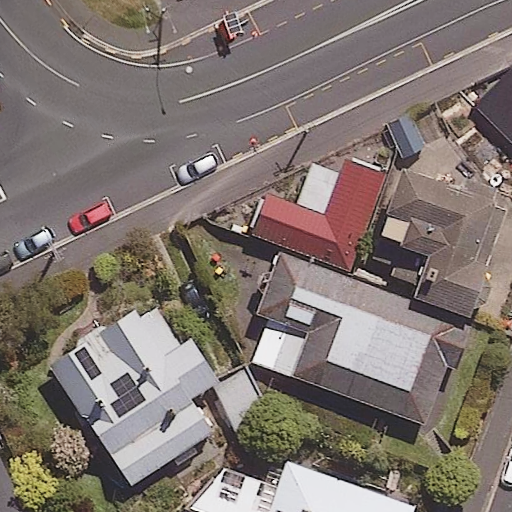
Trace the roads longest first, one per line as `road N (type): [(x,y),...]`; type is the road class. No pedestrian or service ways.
road 1 (tertiary): [(206,99),(139,104),(77,94),(0,18)]
road 2 (tertiary): [(421,0),(206,99)]
road 3 (residential): [(0,198),(206,99)]
